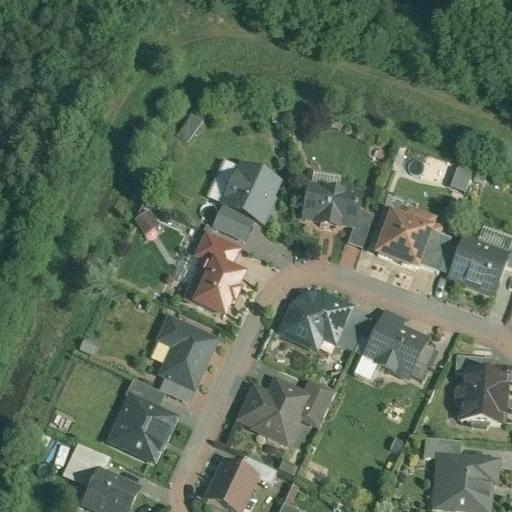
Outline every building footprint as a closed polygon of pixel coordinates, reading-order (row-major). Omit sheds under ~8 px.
[(186,117),(174,139),(186,146),(198,123),(186,117)] [(237,168),(220,210),(252,223),(261,227),(279,185),(237,168)] [(464,196),(471,177),(451,171),(445,190),(464,196)] [(305,189),(302,224),(353,228),(354,229),(355,221),(358,194),(305,189)] [(252,223),(220,210),(212,230),(243,243),(252,223)] [(353,228),(347,245),(361,250),(372,218),(358,213),(355,221),(354,229),(353,228)] [(387,214),(373,255),(416,270),(418,266),(429,235),(431,229),(387,214)] [(447,242),(429,235),(418,266),(436,273),(447,242)] [(211,263),(229,271),(237,254),(204,239),(196,256),(211,263)] [(463,239),(447,281),(493,299),(504,269),(509,256),(463,239)] [(191,304),(222,319),(242,278),(229,271),(211,263),(191,304)] [(291,306),(276,336),(314,354),(320,341),(333,347),(335,343),(348,315),(350,310),(317,294),(291,306)] [(365,323),(348,315),(335,343),(353,351),(365,323)] [(165,382),(192,394),(216,343),(169,321),(158,343),(172,350),(159,379),(165,382)] [(379,321),(362,360),(407,380),(424,341),(379,321)] [(464,377),(490,378),(491,363),(456,361),(455,376),(464,377)] [(464,377),(461,426),(499,428),(502,379),(490,378),(464,377)] [(252,388),(238,421),(283,441),(295,417),(304,395),(274,381),(267,395),(252,388)] [(192,394),(165,382),(160,395),(186,407),(192,394)] [(307,387),(304,395),(295,417),(318,426),(330,396),(307,387)] [(128,402),(108,445),(154,466),(175,423),(128,402)] [(436,462),(457,463),(458,447),(425,445),(424,461),(436,462)] [(64,478),(92,489),(98,474),(103,476),(109,462),(76,448),(64,478)] [(244,461),(238,474),(254,481),(269,487),(275,474),(244,461)] [(436,462),(432,511),(487,511),(489,488),(495,488),(496,466),(457,463),(436,462)] [(222,467),(205,505),(221,511),(240,511),(254,481),(238,474),(222,467)] [(85,505),(100,511),(127,511),(137,491),(103,476),(98,474),(92,489),(85,505)]
